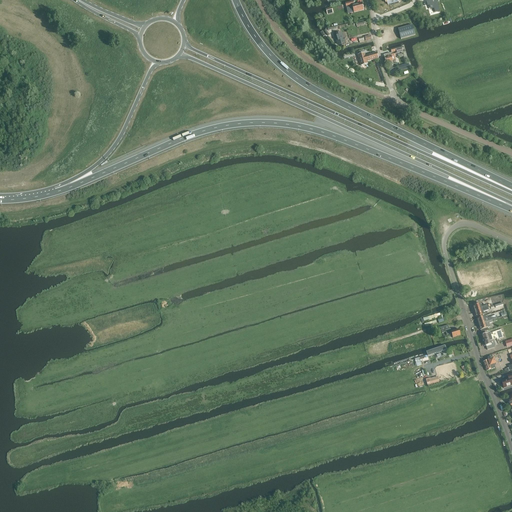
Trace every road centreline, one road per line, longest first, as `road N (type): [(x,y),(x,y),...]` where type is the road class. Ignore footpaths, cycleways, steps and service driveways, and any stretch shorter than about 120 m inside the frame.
road 1 (motorway): [(146,153),(205,130),(251,122),(299,126),(511,208)]
road 2 (motorway): [(177,56),(511,205)]
road 3 (motorway): [(511,192),(184,41)]
road 4 (motorway): [(511,186),(304,84),(254,36)]
road 5 (unclassified): [(511,446),(445,244),(461,223),(511,243)]
road 6 (unclassified): [(511,153),(396,101),(367,0)]
road 7 (trunk): [(56,191),(110,150),(149,71),(164,62)]
